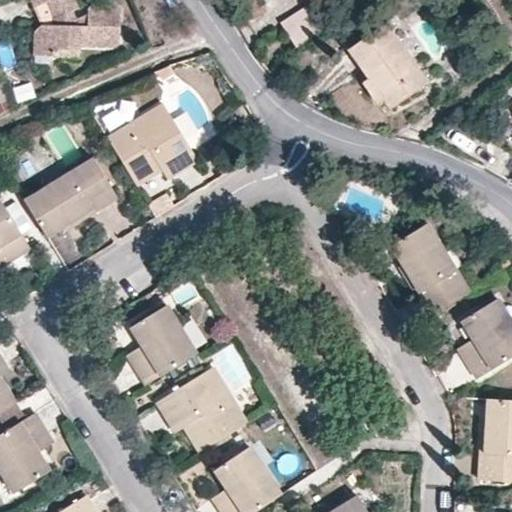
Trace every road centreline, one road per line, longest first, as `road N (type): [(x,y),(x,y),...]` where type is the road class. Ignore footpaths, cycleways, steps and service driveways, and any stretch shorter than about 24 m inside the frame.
road 1 (residential): [(281,184),(204,213),(38,314),(157,511)]
road 2 (residential): [(428,511),(437,404),(281,184)]
road 3 (residential): [(511,218),(478,192),(410,161),(302,129)]
road 4 (residential): [(302,129),(243,81),(191,0)]
